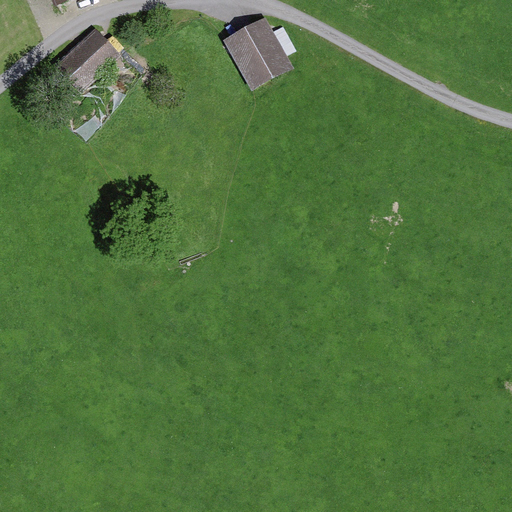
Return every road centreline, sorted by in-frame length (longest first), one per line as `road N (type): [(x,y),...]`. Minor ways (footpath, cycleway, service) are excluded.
road 1 (track): [(262,0),(461,105),(511,119)]
road 2 (track): [(0,87),(104,15),(231,0)]
